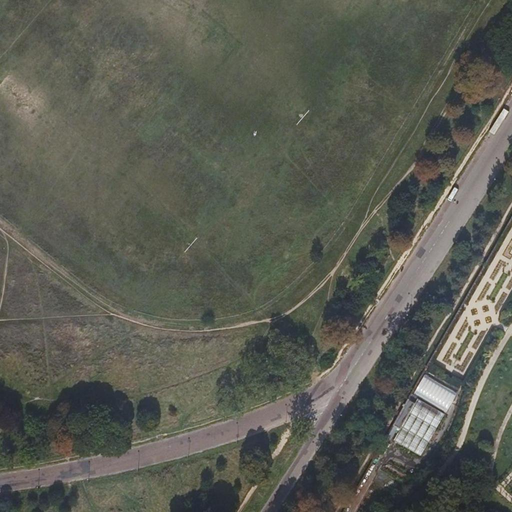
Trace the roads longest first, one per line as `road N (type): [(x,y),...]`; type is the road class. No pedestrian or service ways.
road 1 (unknown): [(508,0),(411,165),(336,263),(276,322),(206,331),(141,326),(87,299),(0,226)]
road 2 (unclassified): [(346,381),(307,403),(174,446),(0,481)]
road 3 (tertiary): [(511,127),(346,381)]
road 4 (tertiary): [(266,511),(346,381)]
